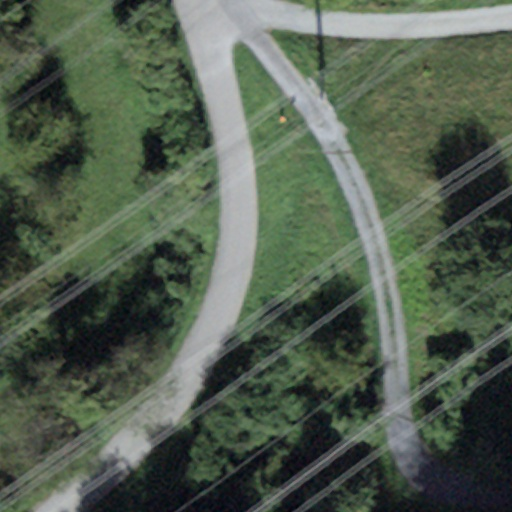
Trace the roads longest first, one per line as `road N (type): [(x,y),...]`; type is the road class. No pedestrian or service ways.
road 1 (track): [(210,0),(254,35),(319,119),(360,199),(382,265),(399,440),(413,472),(448,492),(511,489)]
road 2 (track): [(54,511),(151,425),(206,351),(233,272),(240,200),(202,0)]
road 3 (track): [(220,0),(333,27),(511,16)]
